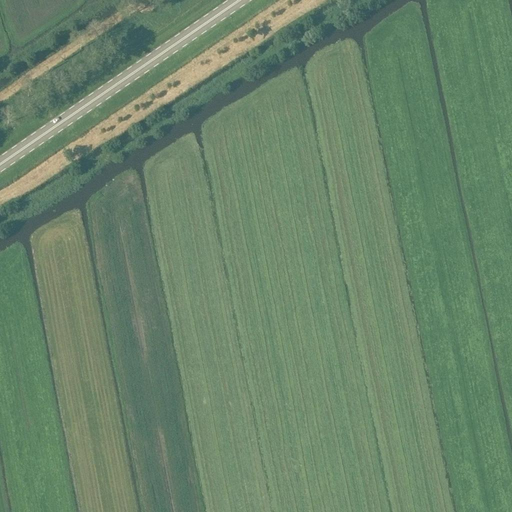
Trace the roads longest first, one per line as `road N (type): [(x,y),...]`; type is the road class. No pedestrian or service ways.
road 1 (track): [(0,225),(366,0)]
road 2 (primary): [(0,164),(240,0)]
